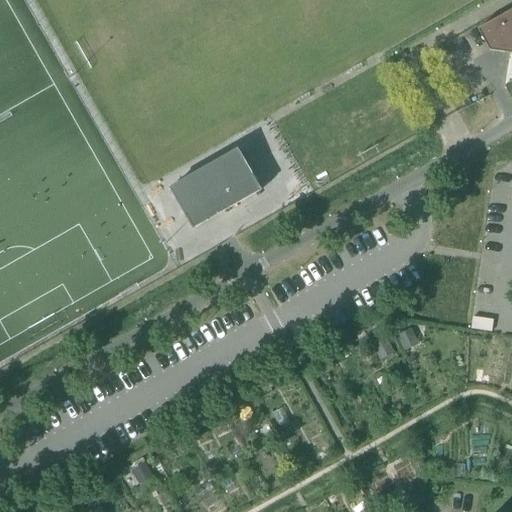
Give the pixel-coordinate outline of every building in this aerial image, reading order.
[(511,10),(478,30),(490,52),(511,54),(511,10)] [(239,150),(169,189),(193,230),(262,191),(239,150)] [(472,330),(491,333),(493,321),(473,318),(472,330)] [(410,331),(398,337),(405,351),(417,345),(410,331)] [(393,354),(382,333),(370,339),(381,361),(393,354)] [(144,464),(132,471),(140,486),(152,478),(144,464)]
